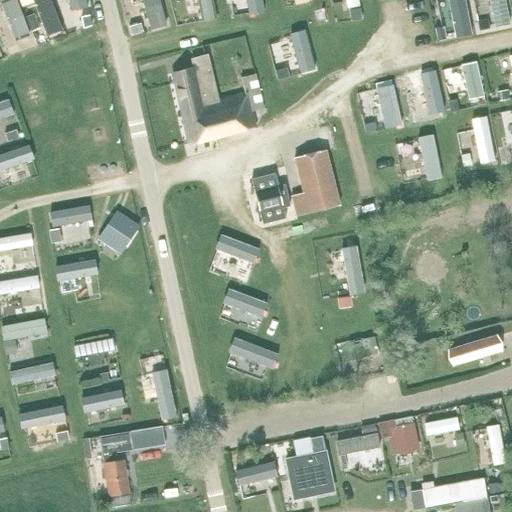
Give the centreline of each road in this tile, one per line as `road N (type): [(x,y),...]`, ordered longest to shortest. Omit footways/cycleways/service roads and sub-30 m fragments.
road 1 (unclassified): [(218,511),(107,0)]
road 2 (unknown): [(337,84),(381,190),(397,194),(511,168)]
road 3 (unknown): [(112,27),(0,73)]
